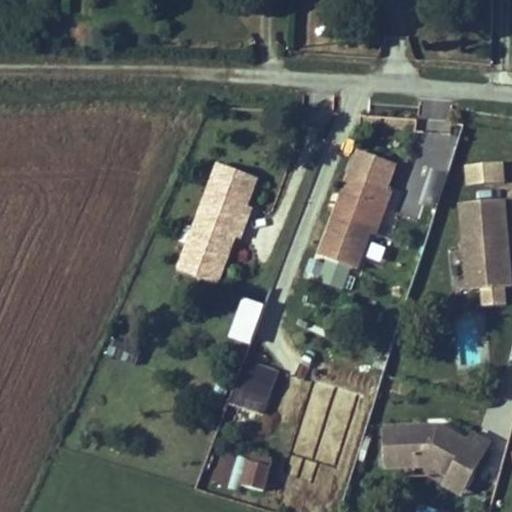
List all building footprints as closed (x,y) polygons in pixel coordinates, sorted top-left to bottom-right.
[(464,186),(505,186),(504,163),(464,164),(464,186)] [(254,187),(214,172),(204,201),(199,213),(201,214),(194,229),(176,276),(214,290),(222,271),(217,269),(221,260),(228,242),(236,245),(248,215),(243,213),(240,212),(245,199),(249,200),(254,187)] [(343,181),(314,260),(350,274),(365,235),(374,209),(381,212),(386,196),(343,181)] [(245,199),(240,212),(243,213),(249,200),(245,199)] [(504,199),(460,202),(468,288),(511,285),(510,268),(504,268),(501,234),(507,234),(504,199)] [(374,209),(365,235),(371,237),(381,212),(374,209)] [(510,268),(507,234),(501,234),(504,268),(510,268)] [(221,260),(217,269),(222,271),(226,261),(221,260)] [(480,292),(482,307),(508,302),(505,287),(480,292)] [(242,297),(228,339),(251,346),(265,305),(242,297)] [(266,414),(277,373),(242,363),(230,405),(266,414)] [(430,425),(383,426),(384,466),(405,465),(429,465),(445,474),(451,463),(470,474),(488,443),(468,432),(465,440),(440,424),(437,429),(430,429),(430,425)] [(265,469),(246,463),(239,487),(258,493),(265,469)] [(429,465),(405,465),(406,475),(427,475),(459,493),(470,474),(451,463),(445,474),(429,465)]
